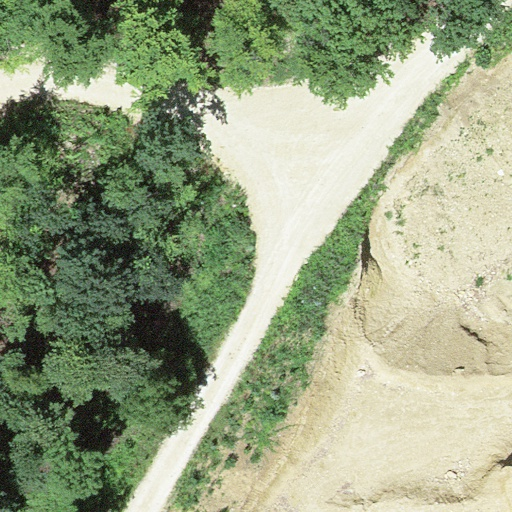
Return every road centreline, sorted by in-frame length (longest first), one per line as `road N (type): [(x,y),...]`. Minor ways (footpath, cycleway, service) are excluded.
road 1 (track): [(420,78),(223,370),(145,511)]
road 2 (track): [(496,0),(420,78),(209,113)]
road 3 (track): [(209,113),(90,74),(0,82)]
road 4 (track): [(286,271),(283,238),(256,166),(209,113)]
